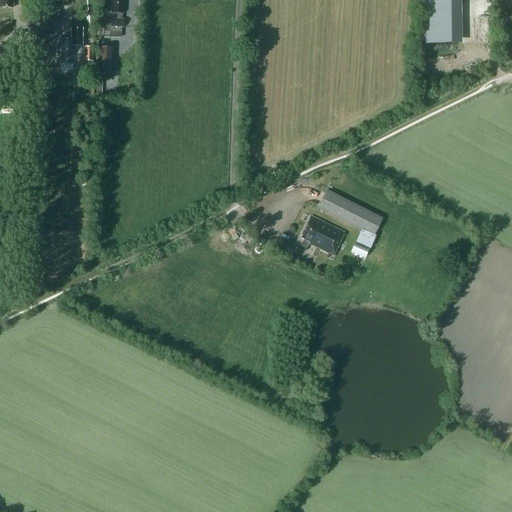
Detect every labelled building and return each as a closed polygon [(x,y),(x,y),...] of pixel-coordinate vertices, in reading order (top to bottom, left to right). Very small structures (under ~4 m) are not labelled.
[(122,30),(122,27),(124,27),(124,19),(122,19),(122,13),(123,13),(123,0),(111,0),(112,6),(111,7),(111,10),(112,11),(112,12),(109,12),(108,19),(104,19),(104,29),(111,30),(122,30)] [(71,28),(71,39),(60,39),(60,64),(73,65),(73,50),(71,50),(71,46),(82,46),(82,29),(71,28)] [(84,61),(84,69),(92,69),(93,61),(93,47),(85,47),(84,61)] [(98,74),(113,74),(114,47),(98,47),(98,74)] [(373,237),(382,219),(326,191),(317,209),(373,237)] [(309,244),(333,256),(344,233),(311,216),(300,238),(304,240),(300,249),(305,251),(309,244)] [(369,249),(355,242),(350,252),(365,258),(369,249)]
